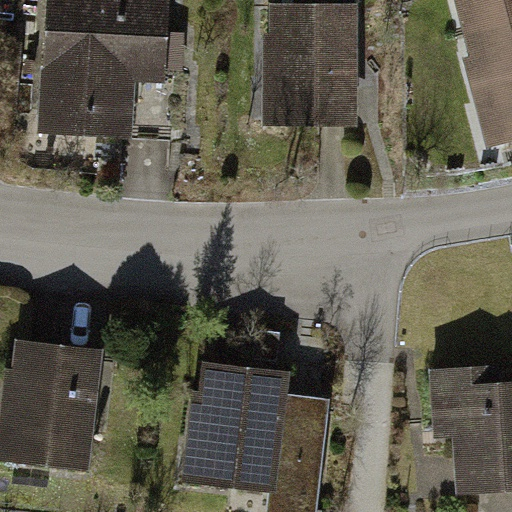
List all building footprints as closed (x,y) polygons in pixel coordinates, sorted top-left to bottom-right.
[(184,0),(56,0),(50,132),(146,137),(148,72),(181,74),(184,0)] [(369,123),(369,0),(278,0),(278,122),(369,123)] [(497,141),(511,137),(511,0),(467,0),(480,46),(472,48),(497,141)] [(6,457),(99,467),(113,344),(31,335),(28,363),(17,362),(6,457)] [(203,369),(187,502),(268,511),(321,511),(333,414),(290,409),(294,380),(203,369)] [(511,501),(511,392),(501,394),(499,371),(426,378),(433,450),(457,448),(463,507),(511,501)]
